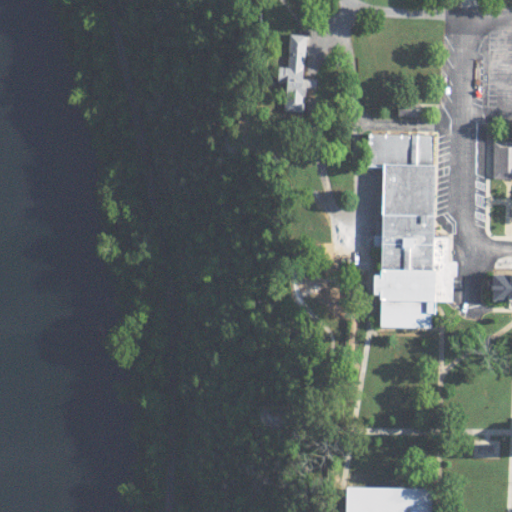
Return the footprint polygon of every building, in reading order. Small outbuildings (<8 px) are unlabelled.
[(302,35),(285,34),(282,68),(271,67),(270,83),(280,84),(278,111),(297,113),(300,87),(310,88),(311,80),(298,79),(302,35)] [(417,104),(391,103),(391,116),(416,117),(417,104)] [(426,135),(361,134),(361,166),(372,166),(370,276),(360,276),(360,299),(372,299),(372,328),(423,328),(424,300),(448,300),(448,295),(431,295),(431,273),(424,273),(426,135)] [(511,141),(489,142),(489,179),(511,178),(511,141)] [(329,244),(310,243),(309,272),(328,273),(329,244)] [(511,302),(511,275),(480,275),(480,290),(479,303),(511,303),(511,302)] [(418,511),(419,486),(332,485),(331,511),(418,511)]
